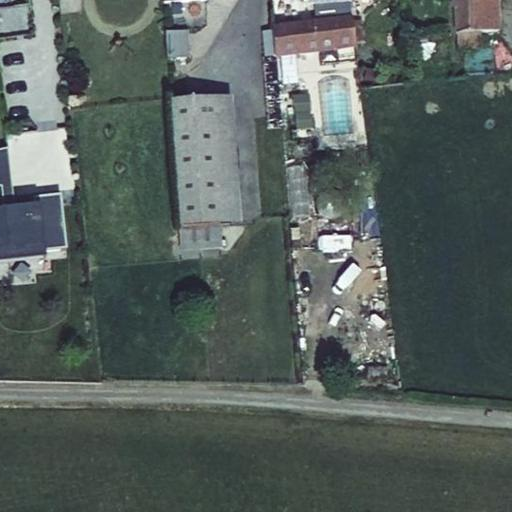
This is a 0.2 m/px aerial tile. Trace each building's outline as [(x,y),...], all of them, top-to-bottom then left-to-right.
[(167,0),(169,9),(216,5),(217,7),(249,4),(252,0),(167,0)] [(334,0),(331,0),(333,22),(358,19),(357,2),(356,0),(334,0)] [(451,0),(455,57),(496,54),(492,0),(451,0)] [(333,22),(307,25),(310,55),(362,49),(358,19),(333,22)] [(282,28),(286,58),(310,55),(307,25),(282,28)] [(141,36),(125,70),(144,80),(161,45),(141,36)] [(172,39),(174,65),(194,63),(192,37),(172,39)] [(220,106),(229,231),(248,229),(238,104),(220,106)] [(178,109),(189,254),(231,251),(229,231),(220,106),(178,109)] [(24,206),(0,209),(0,255),(59,246),(50,192),(23,195),(24,206)]
